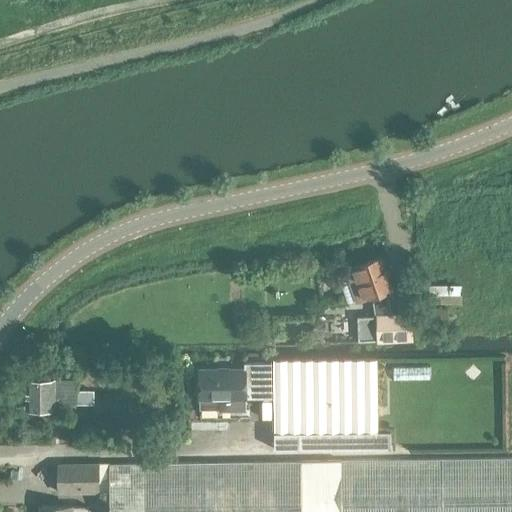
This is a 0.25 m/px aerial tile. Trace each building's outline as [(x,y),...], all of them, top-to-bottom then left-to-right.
[(391,314),(388,292),(391,290),(381,258),(358,266),(346,271),(347,275),(336,278),(346,307),(357,303),(357,305),(373,298),(377,319),(358,320),(359,344),(413,341),(412,313),(391,314)] [(428,285),(428,305),(463,304),(462,285),(428,285)] [(325,323),(319,318),(310,318),(305,324),(306,331),(312,337),(320,336),(325,331),(325,323)] [(378,359),(275,361),(275,363),(275,398),(275,450),(392,449),(392,431),(379,431),(378,359)] [(200,371),(200,400),(218,400),(218,412),(246,412),(246,370),(200,371)] [(55,378),(28,379),(29,410),(56,409),(56,404),(78,404),(95,403),(94,390),(78,391),(77,381),(55,382),(55,379),(55,378)] [(334,460),(302,460),(109,463),(109,464),(61,465),(62,492),(110,491),(109,511),(511,511),(511,457),(441,458),(334,460)]
